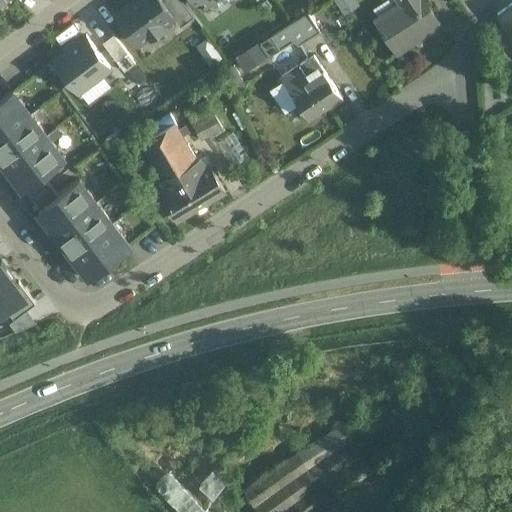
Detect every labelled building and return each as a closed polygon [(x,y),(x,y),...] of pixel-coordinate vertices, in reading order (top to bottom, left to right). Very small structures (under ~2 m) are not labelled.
[(126,0),(113,10),(137,45),(174,18),(160,0),(126,0)] [(180,0),(160,0),(174,18),(181,28),(194,19),(180,0)] [(193,0),(200,8),(210,0),(193,0)] [(355,0),(336,0),(344,13),(359,5),(355,0)] [(406,0),(400,4),(373,22),(395,55),(441,26),(423,0),(406,0)] [(511,4),(497,16),(511,33),(511,4)] [(308,14),(271,37),(277,48),(280,51),(292,43),(296,45),(298,47),(320,33),(308,14)] [(90,23),(51,50),(78,89),(117,62),(90,23)] [(271,37),(234,60),(240,72),(277,48),(271,37)] [(313,57),(280,79),(309,122),(342,100),(313,57)] [(244,89),(232,66),(221,72),(233,95),(244,89)] [(15,84),(0,95),(0,164),(19,192),(28,186),(35,197),(52,186),(44,176),(68,159),(15,84)] [(204,100),(182,112),(197,141),(219,129),(204,100)] [(170,115),(150,128),(155,135),(175,123),(170,115)] [(155,135),(140,144),(162,181),(197,162),(175,123),(155,135)] [(230,133),(214,143),(229,168),(245,158),(230,133)] [(197,162),(162,181),(169,193),(161,197),(176,222),(226,192),(211,167),(205,171),(199,161),(197,162)] [(57,194),(52,186),(35,197),(42,206),(34,212),(82,280),(127,248),(78,179),(57,194)] [(0,321),(28,301),(1,263),(0,263),(0,321)] [(341,425),(242,490),(255,511),(313,511),(372,474),(341,425)]
